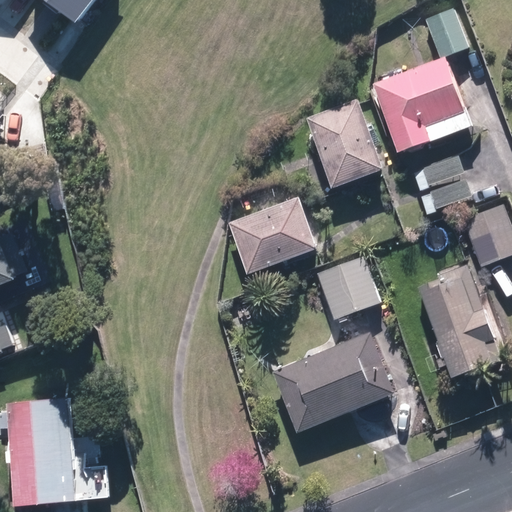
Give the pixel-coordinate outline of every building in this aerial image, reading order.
[(44,0),(74,19),(86,0),(44,0)] [(455,55),(385,87),(414,150),(441,138),(479,123),(455,55)] [(0,108),(10,93),(0,87),(0,108)] [(391,156),(368,99),(321,117),(344,174),(391,156)] [(458,156),(416,173),(424,192),(465,175),(458,156)] [(466,182),(423,198),(429,216),(473,201),(466,182)] [(240,228),(259,272),(323,244),(305,200),(240,228)] [(511,200),(470,217),(488,263),(511,253),(511,200)] [(24,231),(0,238),(0,347),(10,344),(0,315),(0,305),(10,302),(4,283),(38,271),(24,231)] [(375,258),(331,273),(343,311),(388,297),(375,258)] [(475,263),(429,280),(449,327),(449,362),(458,360),(464,373),(511,354),(511,343),(501,315),(495,317),(475,263)] [(381,331),(289,373),(313,427),(406,386),(381,331)] [(80,434),(76,391),(21,396),(31,500),(111,493),(105,432),(80,434)]
